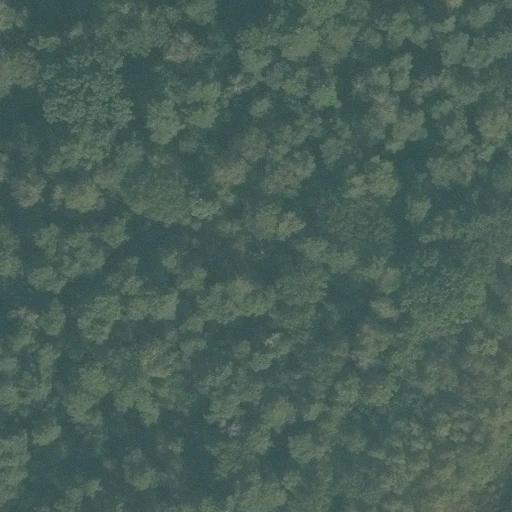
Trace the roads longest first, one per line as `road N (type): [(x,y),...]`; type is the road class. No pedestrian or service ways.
road 1 (track): [(292,511),(335,422),(495,162),(511,105)]
road 2 (track): [(0,112),(262,0)]
